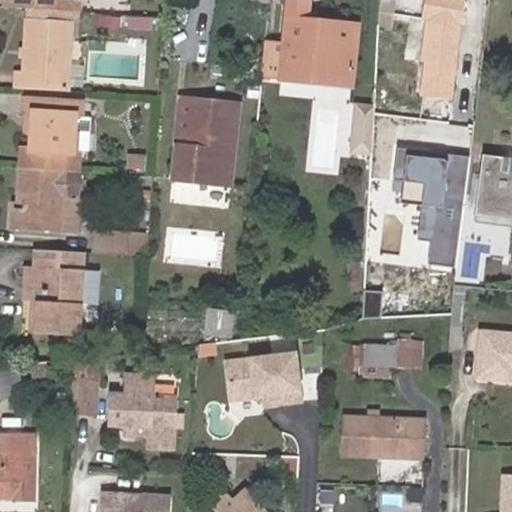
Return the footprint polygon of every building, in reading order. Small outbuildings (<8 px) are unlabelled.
[(3,0),(3,6),(26,7),(59,10),(69,10),(70,11),(71,0),(3,0)] [(71,0),(70,11),(71,11),(101,12),(101,0),(71,0)] [(435,0),(435,4),(434,10),(465,13),(466,0),(435,0)] [(320,75),(357,77),(359,26),(309,24),(309,2),(291,2),(288,43),(286,76),(285,83),(319,85),(320,75)] [(26,7),(26,17),(70,21),(71,11),(70,11),(69,10),(59,10),(26,7)] [(110,16),(96,14),(95,26),(109,26),(110,16)] [(148,17),(110,16),(109,26),(148,28),(148,17)] [(16,84),(65,88),(70,21),(26,17),(22,68),(17,68),(16,84)] [(288,43),(266,42),(262,74),(286,76),(288,43)] [(239,70),(211,67),(211,76),(239,78),(239,70)] [(456,105),(460,70),(433,67),(429,102),(456,105)] [(10,68),(9,83),(16,84),(17,68),(10,68)] [(357,86),(357,77),(320,75),(319,85),(357,86)] [(239,78),(211,76),(210,94),(237,96),(239,78)] [(24,126),(32,127),(33,109),(44,109),(45,97),(26,96),(24,126)] [(31,145),(70,147),(70,130),(71,114),(79,114),(80,99),(45,97),(44,109),(33,109),(32,127),(31,145)] [(232,183),(239,104),(196,100),(191,147),(178,146),(175,178),(232,183)] [(353,100),(348,153),(372,155),(377,102),(353,100)] [(70,130),(70,147),(77,148),(79,131),(70,130)] [(394,180),(403,180),(402,200),(444,204),(446,183),(463,184),(465,151),(396,146),(394,180)] [(511,174),(501,173),(503,157),(481,156),(479,176),(476,207),(475,216),(472,234),(493,236),(511,237),(511,174)] [(81,169),(66,169),(19,165),(17,199),(15,226),(61,229),(78,228),(81,169)] [(469,206),(476,207),(479,176),(472,175),(469,206)] [(204,183),(199,198),(223,206),(228,190),(204,183)] [(152,233),(92,228),(91,252),(150,257),(152,233)] [(83,268),(84,251),(35,247),(34,265),(33,289),(42,289),(41,300),(32,300),(30,331),(79,334),(81,305),(95,305),(97,270),(83,268)] [(33,289),(34,265),(24,264),(21,298),(32,300),(33,289)] [(449,316),(449,326),(459,326),(463,290),(453,288),(449,316)] [(33,289),(32,300),(41,300),(42,289),(33,289)] [(209,334),(237,334),(237,307),(209,307),(209,334)] [(511,372),(511,335),(474,334),(472,379),(509,380),(510,373),(511,372)] [(399,347),(366,345),(365,365),(390,367),(413,369),(416,341),(400,340),(399,347)] [(295,355),(227,364),(232,399),(265,395),(277,393),(279,404),(301,401),(295,355)] [(81,361),(80,372),(100,373),(100,363),(81,361)] [(19,363),(0,364),(0,397),(21,396),(19,363)] [(390,367),(365,365),(361,364),(361,377),(389,379),(390,367)] [(80,372),(80,383),(100,384),(100,373),(80,372)] [(125,396),(114,395),(112,425),(151,428),(150,448),(173,450),(174,430),(175,399),(153,397),(154,376),(126,375),(125,396)] [(100,384),(80,383),(78,413),(98,413),(100,384)] [(277,393),(265,395),(267,406),(279,404),(277,393)] [(387,456),(423,458),(426,422),(345,417),(343,442),(388,447),(387,456)] [(33,434),(0,433),(0,497),(31,498),(33,434)] [(388,447),(343,442),(342,453),(387,456),(388,447)] [(298,456),(291,456),(290,477),(289,491),(289,496),(296,496),(298,456)] [(289,491),(290,477),(274,476),(274,491),(289,491)] [(511,511),(511,476),(502,476),(500,511),(485,511),(484,511),(511,511)] [(263,511),(246,492),(224,511),(263,511)] [(167,511),(168,498),(103,495),(101,511),(167,511)]
